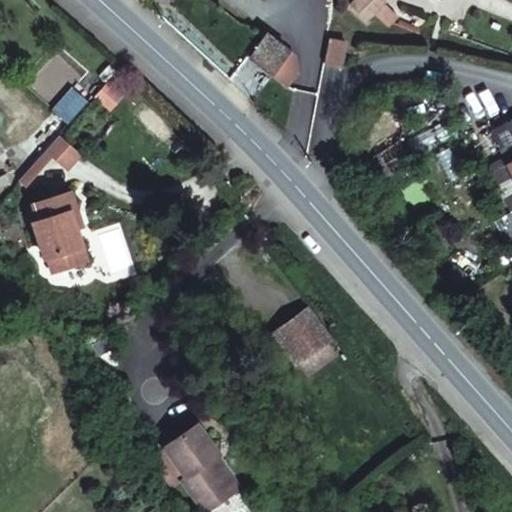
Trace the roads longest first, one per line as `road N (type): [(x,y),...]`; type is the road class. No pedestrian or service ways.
road 1 (secondary): [(102,0),(271,159),(511,424)]
road 2 (unknown): [(156,434),(130,375),(132,324),(235,214),(271,159),(295,97),(295,43),(245,0)]
road 3 (unknown): [(511,82),(422,61),(357,69),(332,82),(320,100),(298,190)]
